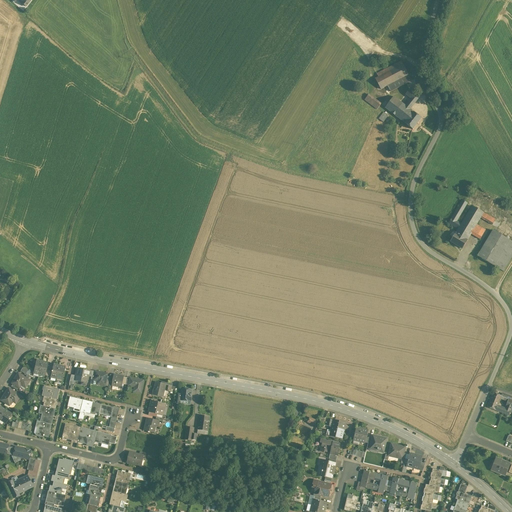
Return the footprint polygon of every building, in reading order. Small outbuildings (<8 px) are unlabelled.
[(401,61),(377,74),(378,77),(403,64),(401,61)] [(378,77),(375,79),(381,89),(387,86),(408,75),(403,64),(378,77)] [(408,75),(387,86),(391,92),(412,81),(408,75)] [(419,98),(409,90),(400,101),(410,109),(419,98)] [(381,104),(369,95),(365,100),(377,109),(381,104)] [(394,97),(385,108),(405,123),(414,112),(410,109),(400,101),(394,97)] [(388,116),(384,112),(379,119),(383,122),(388,116)] [(414,112),(405,123),(413,129),(422,118),(414,112)] [(462,200),(449,224),(458,229),(459,229),(472,206),(464,201),(462,200)] [(472,206),(459,229),(470,235),(471,234),(477,225),(481,218),(484,213),(472,206)] [(495,220),(484,213),(481,218),(492,225),(495,220)] [(486,230),(477,225),(471,234),(480,240),(486,230)] [(458,229),(451,242),(463,249),(471,236),(470,235),(459,229),(458,229)] [(511,241),(493,230),(477,256),(503,271),(511,257),(511,241)] [(42,362),(37,361),(34,373),(39,374),(42,362)] [(48,364),(42,362),(39,374),(45,376),(46,370),(48,364)] [(59,366),(53,365),(52,371),(51,377),(56,378),(59,366)] [(65,368),(59,366),(56,378),(62,380),(65,368)] [(89,370),(77,368),(76,375),(75,380),(75,381),(82,382),(82,380),(87,381),(88,376),(89,370)] [(108,374),(95,371),(94,377),(94,380),(93,384),(99,386),(99,385),(105,386),(107,375),(108,374)] [(30,381),(18,373),(12,383),(13,384),(19,388),(22,384),(26,387),(30,381)] [(124,377),(114,375),(113,382),(112,385),(113,385),(121,387),(122,387),(122,384),(124,377)] [(144,380),(130,378),(129,385),(128,386),(135,387),(134,392),(141,393),(144,380)] [(166,385),(156,382),(153,394),(164,397),(166,385)] [(60,390),(45,386),(42,396),(44,397),(56,400),(57,400),(60,390)] [(16,393),(8,389),(1,400),(5,403),(9,406),(13,400),(16,403),(20,396),(16,393)] [(192,390),(182,389),(181,395),(181,400),(181,404),(191,405),(191,401),(192,390)] [(501,395),(493,392),(487,407),(501,412),(503,407),(498,405),(502,396),(501,395)] [(511,402),(511,396),(502,393),(501,395),(502,396),(498,405),(503,407),(505,408),(506,406),(511,408),(510,412),(511,412),(511,402),(511,403),(511,402)] [(56,400),(44,397),(43,402),(45,402),(44,406),(55,409),(56,405),(55,405),(56,402),(56,400)] [(83,400),(70,397),(68,406),(74,407),(73,410),(80,412),(83,400)] [(101,405),(83,400),(80,412),(78,418),(83,420),(85,412),(95,415),(95,411),(99,412),(101,405)] [(169,405),(152,400),(149,412),(157,414),(163,416),(166,416),(169,405)] [(114,408),(101,405),(99,412),(99,414),(112,417),(112,415),(113,412),(114,408)] [(44,406),(41,406),(40,412),(43,413),(41,422),(51,424),(55,409),(44,406)] [(511,408),(506,406),(505,408),(503,407),(501,412),(509,415),(510,412),(511,408)] [(5,410),(0,417),(0,419),(5,423),(11,415),(8,413),(8,412),(5,410)] [(200,416),(198,430),(208,431),(210,417),(200,416)] [(156,420),(147,418),(145,430),(155,433),(156,426),(157,423),(159,424),(159,421),(156,420)] [(346,423),(330,419),(329,426),(332,427),(344,430),(346,423)] [(51,424),(41,422),(37,421),(36,426),(39,426),(37,434),(36,436),(43,437),(44,436),(48,437),(51,424)] [(81,428),(66,424),(63,436),(69,437),(68,439),(74,441),(74,442),(77,443),(78,441),(77,441),(81,428)] [(194,428),(187,427),(185,441),(185,442),(186,440),(192,441),(192,439),(193,434),(194,428)] [(344,430),(332,427),(331,429),(330,434),(330,436),(342,439),(344,430)] [(362,429),(356,427),(353,440),(359,441),(362,429)] [(96,432),(81,428),(77,441),(78,441),(89,444),(89,446),(92,447),(93,441),(96,432)] [(368,430),(362,429),(359,441),(365,442),(366,437),(368,430)] [(111,435),(96,432),(93,441),(109,445),(109,443),(111,435)] [(387,438),(373,435),(372,441),(370,448),(370,449),(371,447),(377,449),(377,450),(383,452),(387,438)] [(340,443),(323,439),(323,440),(320,451),(324,452),(325,449),(326,448),(331,449),(330,454),(337,456),(338,456),(339,449),(339,448),(340,443)] [(0,452),(6,454),(8,446),(8,445),(0,443),(0,452)] [(405,447),(391,444),(389,455),(402,459),(404,453),(405,447)] [(6,454),(13,456),(15,448),(8,446),(6,454)] [(15,447),(15,448),(13,456),(28,459),(30,451),(29,450),(26,449),(26,450),(15,447)] [(139,455),(130,452),(127,463),(140,466),(141,460),(143,460),(144,456),(139,455)] [(416,455),(410,454),(409,455),(408,459),(407,465),(407,466),(413,467),(416,455)] [(422,457),(416,455),(413,467),(419,469),(421,462),(422,457)] [(36,459),(30,458),(27,470),(33,471),(36,459)] [(509,464),(499,459),(497,462),(498,463),(497,464),(496,463),(493,470),(505,475),(509,464)] [(63,461),(59,460),(56,471),(69,475),(70,475),(73,462),(63,460),(63,461)] [(329,461),(321,460),(320,464),(323,465),(321,475),(318,475),(325,477),(332,479),(336,463),(329,461)] [(440,470),(433,469),(432,473),(431,472),(430,477),(431,477),(441,479),(442,476),(446,476),(447,471),(440,470)] [(56,471),(55,476),(52,475),(51,481),(54,482),(63,484),(65,479),(68,480),(69,475),(56,471)] [(130,474),(118,471),(116,481),(128,484),(129,480),(130,474)] [(361,482),(360,486),(361,486),(372,489),(373,485),(369,484),(370,479),(374,480),(376,474),(364,471),(361,482)] [(387,476),(376,474),(374,480),(379,481),(378,485),(377,485),(377,486),(373,485),(372,489),(383,492),(387,476)] [(27,475),(18,480),(16,477),(16,476),(12,478),(11,479),(12,480),(7,483),(14,498),(19,496),(18,494),(33,487),(27,475)] [(104,479),(91,476),(90,480),(91,481),(90,484),(102,487),(104,479)] [(441,479),(431,477),(430,481),(429,485),(440,487),(440,484),(444,485),(445,480),(441,479)] [(405,480),(393,478),(389,493),(401,496),(402,492),(398,491),(398,490),(397,490),(398,486),(403,487),(405,480)] [(416,483),(405,480),(403,487),(405,488),(403,492),(402,492),(401,496),(407,498),(412,499),(414,493),(416,483)] [(128,484),(116,481),(114,491),(125,494),(127,488),(127,489),(128,484)] [(324,483),(314,481),(313,487),(317,488),(315,493),(321,495),(328,496),(331,485),(324,483)] [(63,484),(54,482),(53,486),(50,486),(48,491),(61,494),(62,489),(65,490),(67,485),(63,484)] [(102,487),(90,484),(88,494),(91,495),(100,497),(102,487)] [(440,487),(429,485),(426,484),(425,488),(424,488),(424,493),(434,495),(435,491),(439,492),(440,487)] [(467,486),(461,484),(458,492),(465,494),(467,486)] [(61,494),(48,491),(46,502),(53,504),(54,504),(55,500),(59,501),(58,505),(62,506),(65,495),(61,494)] [(125,494),(114,491),(110,505),(114,506),(119,507),(121,499),(126,500),(127,495),(125,494)] [(465,494),(458,492),(457,495),(456,499),(458,500),(469,504),(472,497),(465,494)] [(434,495),(424,493),(424,497),(423,497),(422,501),(423,501),(433,503),(437,504),(437,503),(438,501),(437,501),(438,495),(434,495)] [(100,497),(91,495),(88,504),(98,507),(100,497)] [(358,497),(352,496),(352,499),(347,498),(344,510),(350,511),(350,508),(355,509),(357,502),(358,497)] [(320,500),(314,499),(312,505),(325,508),(327,502),(320,500)] [(469,504),(458,500),(455,507),(466,511),(469,504)] [(433,503),(423,501),(422,505),(421,505),(421,509),(425,510),(431,511),(432,508),(436,509),(437,504),(433,503)] [(368,505),(363,504),(362,505),(361,511),(360,511),(371,511),(373,506),(374,503),(368,502),(368,505)]
